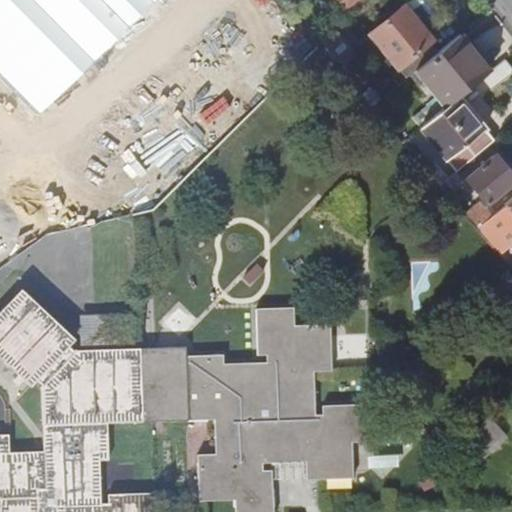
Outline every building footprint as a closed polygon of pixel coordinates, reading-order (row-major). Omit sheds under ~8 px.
[(154,0),(0,0),(0,77),(37,115),(154,0)] [(401,4),(368,32),(397,66),(431,38),(401,4)] [(332,30),(319,41),(333,58),(347,47),(332,30)] [(487,71),(456,33),(410,70),(442,108),(457,96),(477,79),(487,71)] [(509,72),(500,61),(487,71),(477,79),(487,92),(509,72)] [(493,138),(457,96),(442,108),(420,126),(454,170),(493,138)] [(511,187),(511,178),(492,155),(463,178),(484,203),(507,183),(511,188),(511,187)] [(17,169),(24,198),(68,187),(61,158),(17,169)] [(511,194),(487,215),(475,226),(497,251),(511,238),(511,194)] [(487,215),(478,203),(464,214),(475,226),(487,215)] [(0,511),(152,511),(151,492),(105,494),(105,503),(97,503),(96,462),(106,461),(104,425),(210,420),(211,454),(194,455),(196,502),(231,500),(231,511),(270,511),(269,470),(262,471),(261,464),(304,462),(304,479),(351,477),(350,442),(367,442),(365,404),(319,407),(319,413),(312,413),(310,374),(327,373),(326,324),(291,325),(290,307),(252,309),(254,356),(262,355),(262,363),(220,364),(220,355),(181,356),(181,348),(149,349),(139,350),(133,350),(71,352),(65,346),(71,340),(15,289),(0,306),(0,361),(26,387),(32,381),(38,386),(40,450),(6,451),(6,435),(0,435),(0,511)] [(132,315),(77,316),(78,350),(133,350),(132,315)] [(437,485),(432,476),(417,482),(422,492),(437,485)]
